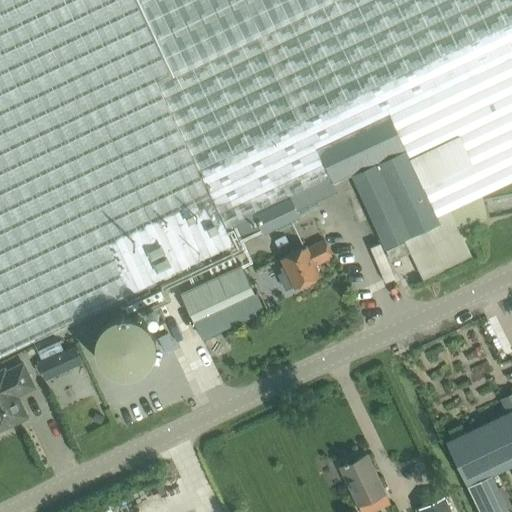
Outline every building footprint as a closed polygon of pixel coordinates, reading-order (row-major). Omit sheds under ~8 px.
[(243,236),(261,228),(264,235),(301,217),(291,198),(332,179),(334,184),(352,175),(386,248),(406,239),(441,223),(438,216),(450,211),(459,231),(476,223),(488,221),(482,196),(511,181),(511,0),(0,0),(0,354),(234,245),(226,228),(237,223),(243,236)] [(356,190),(345,194),(361,234),(372,229),(356,190)] [(441,223),(406,239),(424,278),(470,256),(459,231),(450,211),(438,216),(441,223)] [(234,244),(240,241),(236,233),(230,235),(234,244)] [(288,291),(319,277),(314,266),(332,257),(325,241),(306,249),(305,247),(282,258),(288,272),(281,275),(288,291)] [(403,244),(390,250),(394,259),(407,253),(403,244)] [(213,277),(180,292),(194,322),(254,293),(241,264),(234,267),(230,258),(209,268),(213,277)] [(133,313),(155,303),(150,292),(128,302),(133,313)] [(113,373),(123,375),(134,373),(144,368),(151,359),(155,348),(154,336),(149,327),(142,320),(132,316),(122,315),(112,318),(104,323),(98,332),(95,341),(95,351),(99,360),(105,368),(113,373)] [(34,346),(39,357),(60,347),(55,336),(34,346)] [(84,362),(75,345),(37,363),(38,364),(35,366),(38,374),(42,372),(45,380),(84,362)] [(17,396),(34,388),(23,364),(6,372),(4,370),(0,371),(0,430),(27,418),(17,396)] [(511,411),(507,413),(448,442),(449,445),(458,463),(469,486),(492,475),(511,465),(511,411)] [(358,506),(385,493),(367,455),(340,468),(358,506)] [(510,511),(492,475),(469,486),(481,511),(510,511)] [(452,511),(444,495),(418,508),(420,511),(452,511)]
